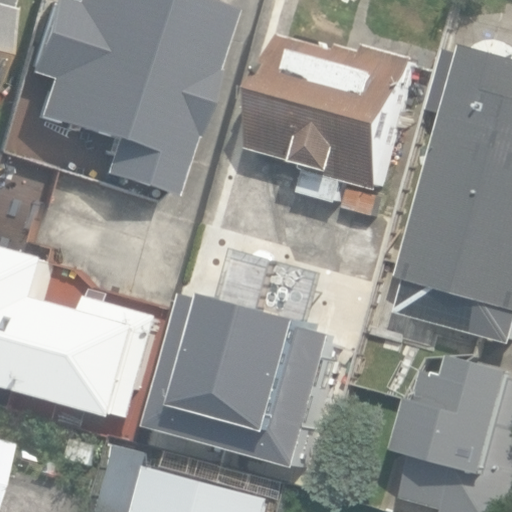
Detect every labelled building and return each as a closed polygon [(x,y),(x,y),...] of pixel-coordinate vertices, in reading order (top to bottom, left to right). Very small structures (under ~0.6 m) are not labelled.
[(205,68),(226,9),(212,4),(209,0),(45,0),(20,71),(41,78),(30,114),(106,140),(95,172),(165,195),(185,133),(189,135),(209,69),(205,68)] [(347,181),(388,193),(426,56),(364,39),(362,46),(339,40),(337,47),(284,32),(251,150),(301,164),(308,170),(302,192),(341,203),(347,181)] [(511,41),(505,39),(494,40),(484,44),(480,48),(466,44),(402,277),(410,279),(401,312),(511,342),(511,41)] [(0,190),(36,200),(44,171),(3,160),(0,169),(0,190)] [(6,246),(0,243),(0,382),(118,416),(120,411),(133,415),(162,315),(113,301),(115,293),(95,287),(92,295),(89,294),(85,309),(46,297),(57,259),(43,255),(46,245),(9,234),(6,246)] [(227,304),(200,296),(163,428),(311,470),(349,338),(323,330),(325,325),(229,298),(227,304)] [(422,401),(414,399),(401,449),(419,454),(408,497),(446,507),(445,511),(511,511),(511,368),(458,355),(452,378),(429,372),(422,401)] [(95,465),(101,444),(74,437),(68,457),(95,465)] [(0,511),(0,471),(8,442),(0,440),(0,511)] [(102,511),(132,511),(149,453),(118,444),(100,511),(102,511)] [(270,511),(275,497),(149,464),(135,511),(270,511)]
